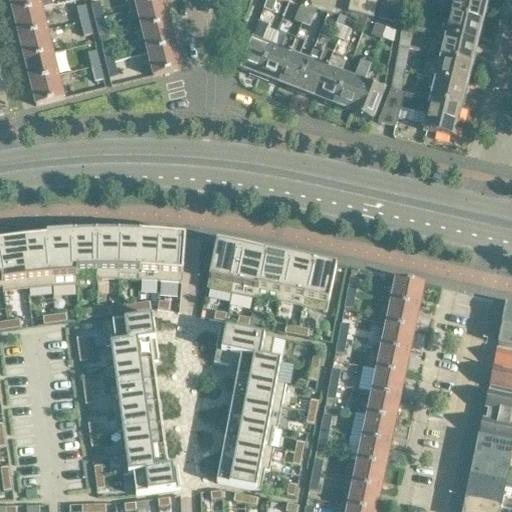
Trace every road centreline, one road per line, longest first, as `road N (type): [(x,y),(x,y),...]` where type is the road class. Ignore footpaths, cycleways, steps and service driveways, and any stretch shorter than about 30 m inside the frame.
road 1 (secondary): [(18,178),(117,175),(248,185),(494,240)]
road 2 (secondary): [(480,204),(205,149),(118,146),(5,156)]
road 3 (residential): [(438,511),(494,240)]
road 4 (residential): [(209,122),(213,82),(192,0)]
